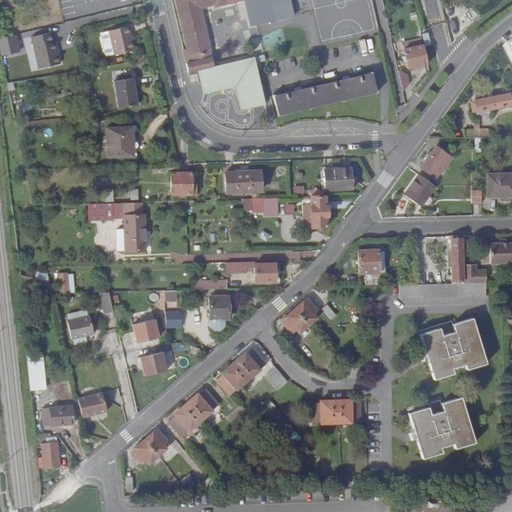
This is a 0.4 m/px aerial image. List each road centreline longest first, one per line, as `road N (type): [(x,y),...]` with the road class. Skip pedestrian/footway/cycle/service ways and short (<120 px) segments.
road 1 (residential): [(412,140),(242,143),(212,135),(185,108),(156,0)]
road 2 (residential): [(109,451),(256,325)]
road 3 (residential): [(477,306),(387,309),(379,387)]
road 4 (residential): [(511,223),(351,227)]
road 5 (residential): [(256,325),(306,382),(379,387)]
road 6 (residential): [(256,325),(311,277),(351,227)]
road 7 (residential): [(379,387),(377,511)]
